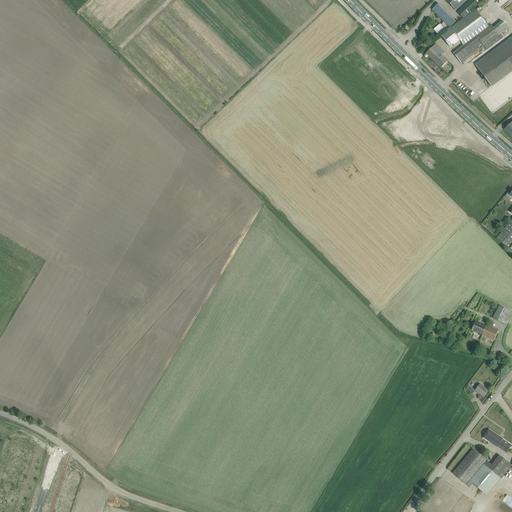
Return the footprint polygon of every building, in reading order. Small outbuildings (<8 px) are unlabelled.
[(466,0),(446,0),(455,10),(466,0)] [(471,0),(458,13),(463,19),(483,0),(471,0)] [(456,22),(439,4),(432,10),(449,28),(456,22)] [(448,31),(443,35),(445,39),(449,44),(452,41),(455,44),(460,41),(463,46),(476,36),(488,26),(485,22),(476,10),(465,17),(460,22),(448,31)] [(488,26),(476,36),(484,47),(497,37),(508,29),(502,21),(493,27),(491,24),(488,26)] [(445,30),(440,24),(434,30),(439,35),(445,30)] [(511,35),(511,36),(474,64),(491,87),(511,70),(511,35)] [(463,46),(454,53),(460,62),(462,64),(484,47),(476,36),(463,46)] [(448,61),(433,47),(426,54),(441,68),(448,61)] [(511,220),(496,239),(510,250),(511,246),(511,220)] [(511,314),(511,312),(509,311),(499,305),(493,318),(506,325),(511,314)] [(498,331),(494,329),(486,325),(486,326),(475,322),(472,330),(482,334),(481,335),(494,341),(498,331)] [(488,391),(484,388),(480,384),(475,390),(483,397),(488,391)] [(475,390),(469,385),(466,388),(472,394),(475,390)] [(497,447),(502,439),(489,430),(483,438),(497,447)] [(511,446),(502,439),(497,447),(507,453),(511,446)] [(465,484),(486,460),(473,449),(452,473),(465,484)] [(511,466),(511,465),(503,458),(499,455),(491,465),(486,460),(465,484),(469,488),(473,483),(486,495),(501,478),(502,479),(511,466)]
